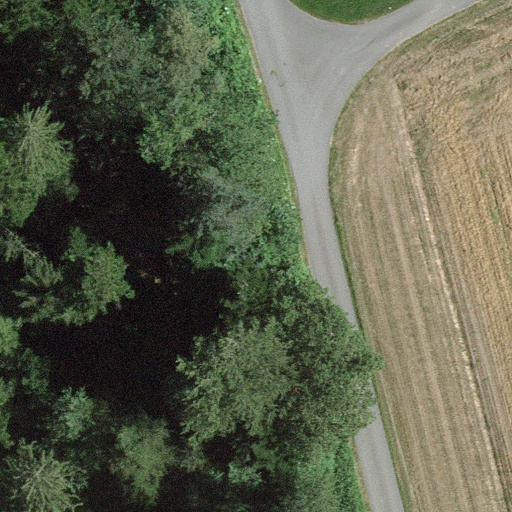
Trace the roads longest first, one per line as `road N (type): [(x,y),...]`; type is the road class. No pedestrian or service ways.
road 1 (unclassified): [(384,511),(279,86)]
road 2 (residential): [(456,0),(279,86)]
